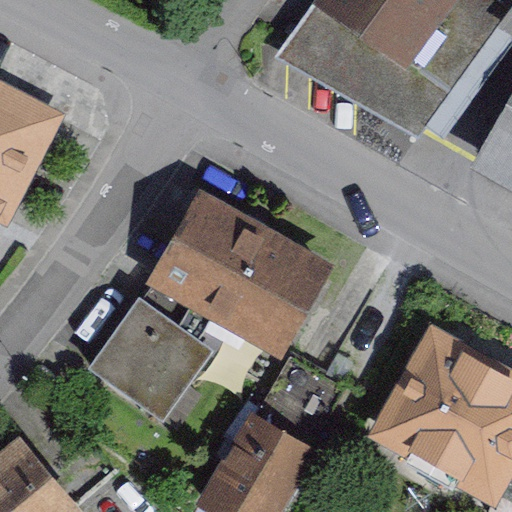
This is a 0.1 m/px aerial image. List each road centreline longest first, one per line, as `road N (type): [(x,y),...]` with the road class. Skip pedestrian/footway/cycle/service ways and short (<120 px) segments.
road 1 (residential): [(511,264),(190,82)]
road 2 (residential): [(0,349),(190,82)]
road 3 (residential): [(190,82),(33,0)]
